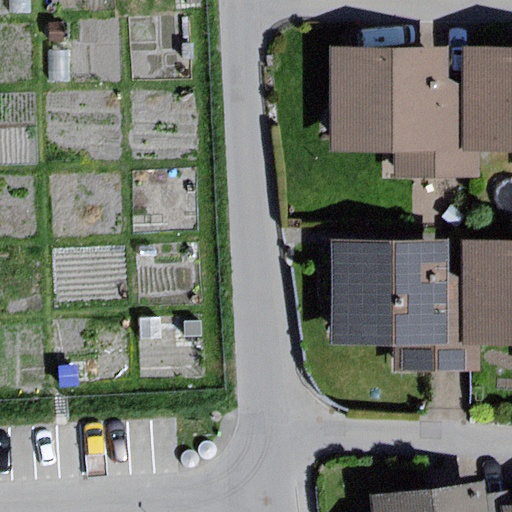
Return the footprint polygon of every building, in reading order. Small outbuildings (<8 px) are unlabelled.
[(511,39),(464,40),(464,81),(464,144),(511,143),(511,39)] [(425,40),(322,40),(322,144),(386,144),(426,144),(425,71),(425,40)] [(464,81),(425,71),(426,144),(426,171),(465,171),(464,144),(464,81)] [(426,171),(426,144),(386,144),(386,172),(426,171)] [(428,237),(324,238),(325,341),(389,341),(429,341),(428,268),(428,237)] [(511,237),(466,237),(467,278),(467,341),(511,340),(511,237)] [(467,278),(428,268),(429,341),(429,369),(468,368),(467,341),(467,278)] [(429,369),(429,341),(389,341),(389,369),(429,369)] [(468,477),(355,490),(357,511),(471,511),(469,492),(468,477)] [(502,511),(501,499),(500,488),(469,492),(471,511),(502,511)] [(511,511),(511,497),(501,499),(502,511),(511,511)]
